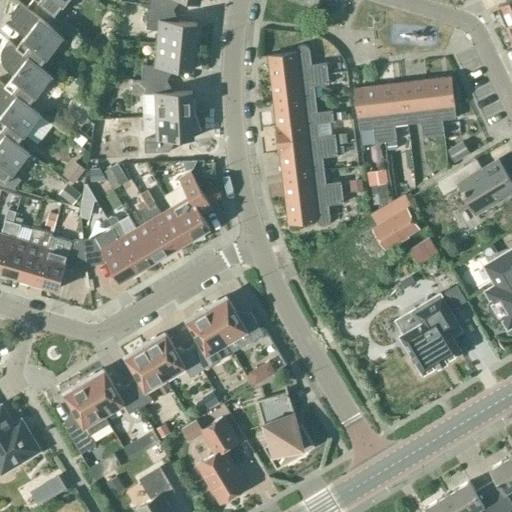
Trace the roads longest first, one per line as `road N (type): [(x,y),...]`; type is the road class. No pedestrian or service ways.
road 1 (residential): [(245,241),(87,327),(0,303)]
road 2 (unclassified): [(379,470),(245,241)]
road 3 (residential): [(245,241),(225,127),(228,19),(237,0)]
road 4 (residential): [(511,116),(465,27),(379,0)]
road 5 (tertiary): [(379,470),(511,392)]
